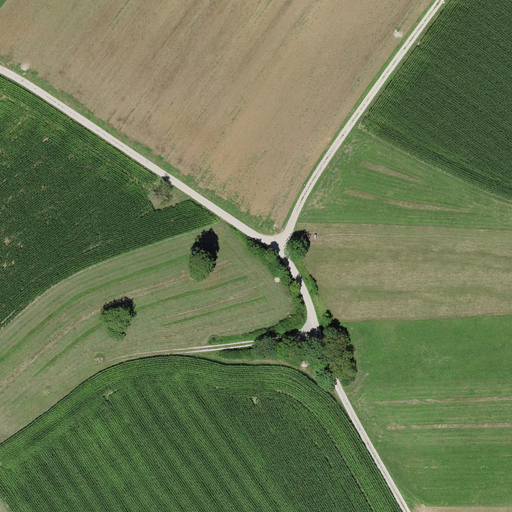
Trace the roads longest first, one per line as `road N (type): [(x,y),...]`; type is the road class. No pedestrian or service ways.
road 1 (track): [(0,71),(278,253),(321,161),(441,0)]
road 2 (track): [(405,511),(333,384),(278,253)]
road 3 (track): [(43,403),(104,364),(313,332)]
